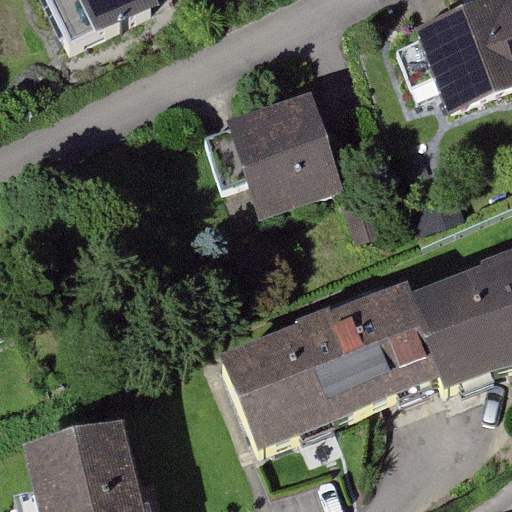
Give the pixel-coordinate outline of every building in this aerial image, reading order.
[(147,0),(31,0),(64,72),(160,28),(147,0)] [(511,17),(422,50),(451,131),(511,108),(511,17)] [(313,115),(232,141),(261,230),(342,204),(313,115)] [(414,304),(223,376),(256,462),(434,395),(441,413),(511,386),(511,278),(417,314),(414,304)] [(143,511),(128,447),(31,470),(40,511),(143,511)]
